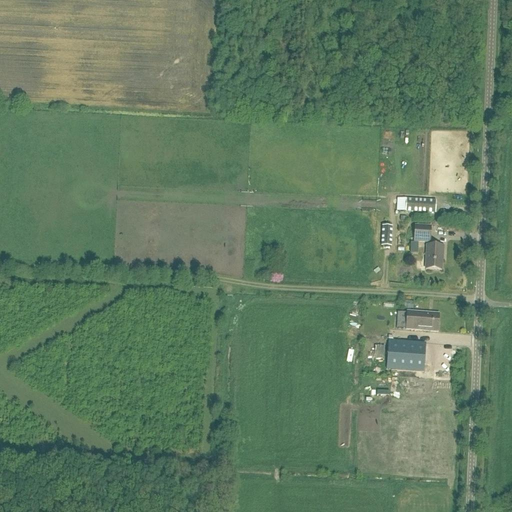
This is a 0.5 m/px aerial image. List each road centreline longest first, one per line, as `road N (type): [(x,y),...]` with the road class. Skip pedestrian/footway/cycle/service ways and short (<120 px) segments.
road 1 (unclassified): [(468,511),(492,0)]
road 2 (track): [(478,298),(0,270)]
